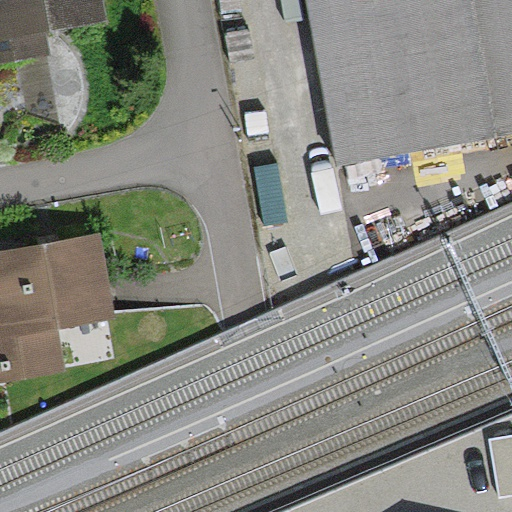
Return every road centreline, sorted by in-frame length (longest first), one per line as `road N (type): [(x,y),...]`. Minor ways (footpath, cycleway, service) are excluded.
road 1 (residential): [(216,152),(0,189)]
road 2 (residential): [(216,152),(247,320)]
road 3 (residential): [(188,0),(216,152)]
